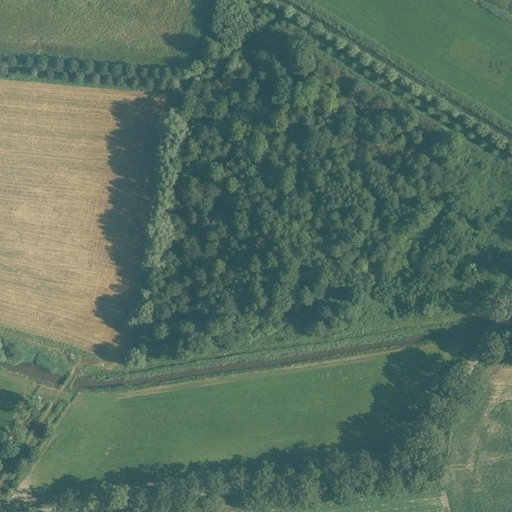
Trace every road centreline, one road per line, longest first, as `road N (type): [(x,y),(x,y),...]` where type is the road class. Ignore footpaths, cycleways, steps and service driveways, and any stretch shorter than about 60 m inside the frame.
road 1 (unclassified): [(49,511),(399,467),(511,293)]
road 2 (track): [(84,360),(143,367),(498,313)]
road 3 (track): [(511,151),(283,14)]
road 4 (track): [(0,495),(84,360)]
